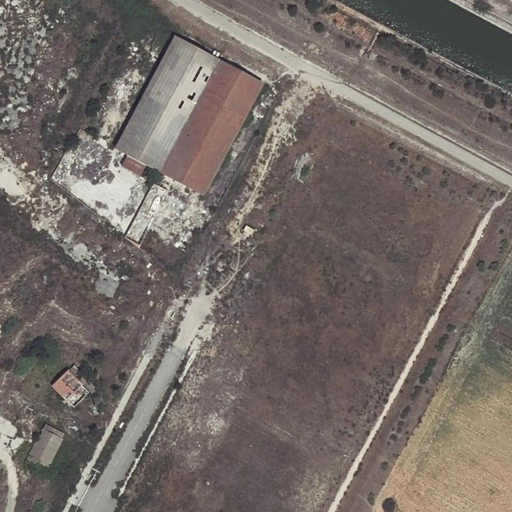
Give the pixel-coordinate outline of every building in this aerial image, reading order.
[(118,147),(162,171),(222,58),(206,49),(204,51),(178,37),(118,147)] [(222,58),(162,171),(176,179),(205,195),(266,85),(239,70),(239,68),(222,58)] [(243,230),(251,234),(255,228),(246,224),(243,230)] [(71,397),(86,382),(73,368),(58,383),(71,397)] [(48,468),(64,437),(67,430),(50,420),(46,427),(29,459),(48,468)]
